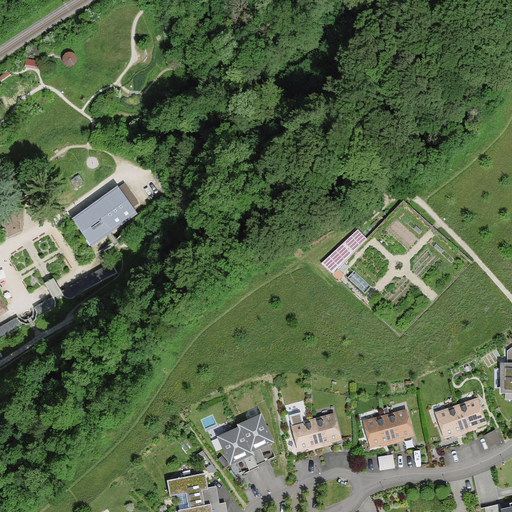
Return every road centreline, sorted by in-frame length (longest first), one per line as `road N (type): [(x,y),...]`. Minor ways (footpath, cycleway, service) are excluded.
road 1 (track): [(0,363),(250,218),(330,185),(394,190)]
road 2 (unclassified): [(0,247),(118,180),(154,174)]
road 3 (residential): [(363,484),(453,473),(511,446)]
road 4 (residential): [(250,511),(328,475),(363,484)]
